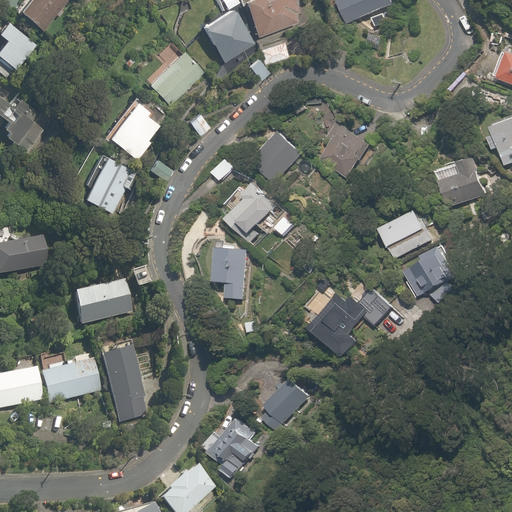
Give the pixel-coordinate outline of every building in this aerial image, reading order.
[(0,0),(15,12),(24,0),(0,0)] [(64,12),(62,10),(70,0),(69,0),(32,0),(21,13),(43,33),(57,16),(59,18),(64,12)] [(241,0),(256,36),(296,22),(292,13),(296,11),(291,0),(241,0)] [(394,3),(392,0),(336,0),(347,23),(394,3)] [(221,62),(252,43),(230,8),(229,9),(227,7),(199,25),(200,28),(199,28),(221,62)] [(15,71),(35,45),(8,24),(0,33),(0,36),(7,42),(0,50),(0,73),(6,79),(14,69),(15,71)] [(288,57),(282,41),(258,50),(265,66),(288,57)] [(169,106),(202,72),(182,51),(166,66),(169,69),(150,87),(169,106)] [(511,85),(511,55),(506,53),(495,79),(511,85)] [(267,71),(252,57),(244,65),(258,80),(267,71)] [(0,98),(0,131),(7,137),(6,138),(26,152),(42,130),(34,124),(40,115),(21,101),(15,109),(0,98)] [(150,114),(137,104),(110,139),(137,161),(151,143),(148,142),(160,127),(147,117),(150,114)] [(207,127),(194,112),(184,121),(197,136),(207,127)] [(511,121),(489,131),(492,138),(487,141),(491,151),(496,149),(504,168),(511,164),(511,121)] [(372,142),(341,125),(321,159),(352,177),(372,142)] [(303,156),(281,135),(255,161),(277,183),(303,156)] [(138,174),(102,156),(87,186),(92,189),(86,200),(113,214),(126,188),(130,191),(138,174)] [(174,172),(156,160),(149,171),(167,183),(174,172)] [(486,196),(473,160),(460,164),(463,174),(440,182),(448,208),(486,196)] [(277,212),(273,208),(258,193),(258,182),(247,182),(248,197),(224,220),(234,229),(238,225),(247,234),(257,224),(269,236),(276,230),(282,236),(298,219),(284,205),(277,212)] [(432,241),(417,210),(377,229),(393,260),(432,241)] [(308,237),(297,228),(286,241),(297,250),(308,237)] [(39,236),(0,243),(0,275),(45,266),(39,236)] [(457,293),(450,281),(458,277),(441,245),(401,266),(417,298),(430,292),(436,304),(457,293)] [(243,301),(247,252),(215,249),(211,282),(228,283),(226,299),(243,301)] [(149,267),(127,274),(131,289),(154,282),(149,267)] [(120,279),(67,293),(76,327),(129,313),(120,279)] [(372,291),(355,311),(338,296),(310,328),(344,358),(358,342),(350,335),(364,319),(375,328),(393,309),(372,291)] [(126,348),(97,357),(116,422),(145,413),(126,348)] [(88,360),(37,372),(45,405),(95,393),(88,360)] [(29,366),(0,373),(0,410),(37,402),(29,366)] [(257,416),(269,426),(276,418),(285,425),(311,395),(290,377),(257,416)] [(255,433),(238,420),(210,456),(221,465),(217,470),(232,481),(259,447),(250,440),(255,433)] [(185,511),(217,485),(196,462),(155,498),(167,511),(185,511)]
